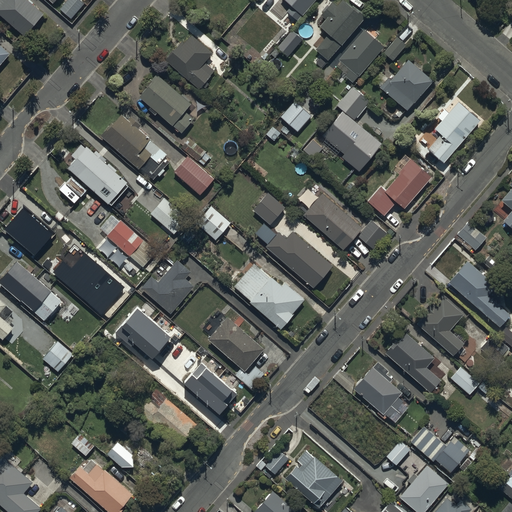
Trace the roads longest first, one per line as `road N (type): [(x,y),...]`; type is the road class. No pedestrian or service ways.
road 1 (residential): [(183,511),(251,424),(437,231),(470,176),(511,130)]
road 2 (residential): [(0,154),(26,115),(135,0)]
